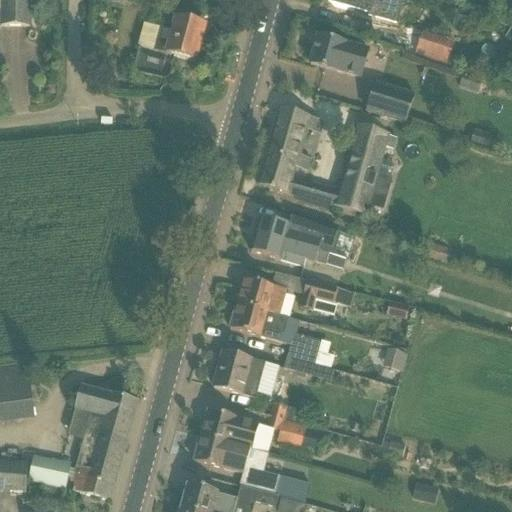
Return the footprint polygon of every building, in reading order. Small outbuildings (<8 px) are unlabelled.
[(1,0),(1,28),(30,29),(30,0),(1,0)] [(330,0),(329,4),(369,15),(368,18),(397,26),(404,0),(330,0)] [(476,20),(457,14),(453,28),(472,34),(476,20)] [(145,25),(138,49),(196,64),(206,27),(174,18),(170,33),(145,25)] [(446,69),(455,43),(410,28),(401,54),(446,69)] [(370,52),(347,46),(318,38),(310,67),(362,81),(370,52)] [(164,58),(139,51),(134,70),(161,76),(165,61),(164,58)] [(406,126),(416,97),(376,85),(367,114),(406,126)] [(302,158),(312,122),(279,112),(258,187),(311,203),(316,186),(295,180),(297,170),(308,174),(312,161),(302,158)] [(387,150),(390,138),(356,128),(333,210),(367,220),(387,150)] [(500,144),(491,141),(492,138),(474,133),(470,146),(497,154),(500,144)] [(390,138),(387,150),(394,152),(398,141),(390,138)] [(283,227),(260,220),(255,238),(268,242),(267,245),(282,249),(282,247),(304,255),(305,252),(327,258),(330,247),(281,233),(283,227)] [(324,268),(326,268),(328,258),(305,252),(304,255),(282,247),(282,249),(267,245),(268,242),(255,238),(251,254),(304,270),(306,264),(324,269),(324,268)] [(327,285),(338,288),(342,272),(331,270),(327,285)] [(269,315),(281,318),(288,293),(244,281),(237,305),(269,315)] [(334,304),(337,291),(338,290),(309,282),(300,312),(313,316),(318,300),(334,304)] [(269,315),(237,305),(230,332),(277,344),(284,319),(281,318),(269,315)] [(293,336),(287,360),(315,368),(322,344),(293,336)] [(266,366),(248,361),(224,354),(214,391),(255,402),(266,366)] [(394,354),(388,371),(400,375),(405,358),(406,358),(394,354)] [(284,371),(312,379),(315,368),(287,360),(284,371)] [(0,370),(0,424),(39,418),(31,366),(0,370)] [(116,479),(136,404),(81,389),(75,411),(91,415),(79,462),(95,465),(93,474),(116,479)] [(271,420),(282,424),(286,410),(275,407),(271,420)] [(303,414),(288,410),(285,422),(300,426),(303,414)] [(260,428),(244,424),(208,414),(200,443),(231,452),(233,447),(247,451),(253,452),(260,428)] [(304,430),(282,424),(271,420),(268,430),(280,434),(276,444),(298,451),(304,430)] [(240,477),(247,451),(233,447),(231,452),(200,443),(194,464),(240,477)] [(405,448),(391,444),(387,457),(402,461),(405,448)] [(65,490),(68,483),(71,471),(71,466),(53,461),(36,457),(35,460),(29,483),(65,491),(65,490)] [(0,493),(6,494),(26,495),(28,465),(0,462),(0,493)] [(109,504),(116,479),(93,474),(95,465),(79,462),(73,484),(76,485),(73,494),(109,504)] [(276,497),(280,479),(250,471),(245,489),(276,497)] [(412,502),(423,505),(428,489),(416,486),(412,502)] [(227,497),(188,487),(180,511),(232,511),(236,500),(227,497)] [(252,492),(248,503),(276,510),(278,499),(272,498),(252,492)] [(277,511),(305,511),(306,508),(281,501),(277,511)]
